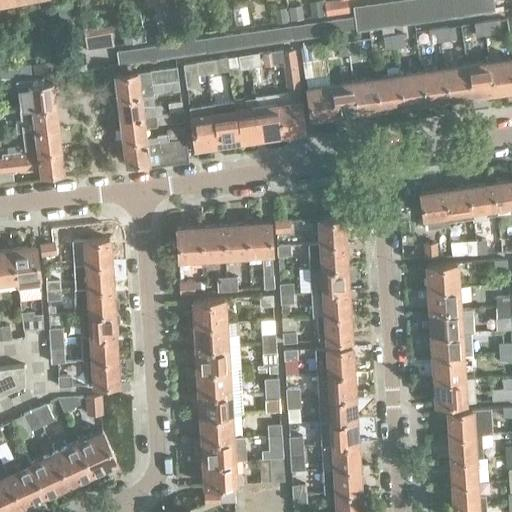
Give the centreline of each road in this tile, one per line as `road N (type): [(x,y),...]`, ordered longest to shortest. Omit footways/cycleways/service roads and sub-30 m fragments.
road 1 (residential): [(399,511),(377,156)]
road 2 (residential): [(140,192),(157,470),(121,511)]
road 3 (residential): [(140,192),(377,156)]
road 4 (residential): [(0,208),(140,192)]
road 5 (residential): [(377,156),(511,136)]
